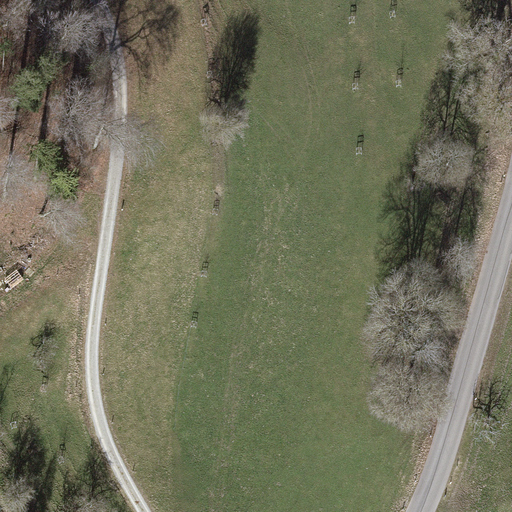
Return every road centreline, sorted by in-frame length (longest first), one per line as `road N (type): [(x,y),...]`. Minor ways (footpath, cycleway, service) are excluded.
road 1 (track): [(98,0),(124,78),(122,155),(91,370),(105,448),(142,511)]
road 2 (tertiary): [(424,511),(511,223)]
